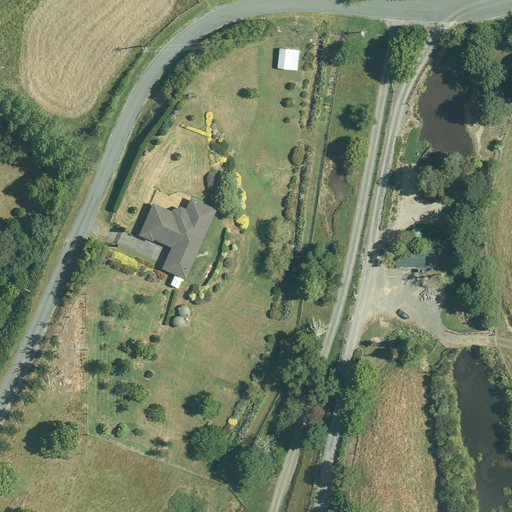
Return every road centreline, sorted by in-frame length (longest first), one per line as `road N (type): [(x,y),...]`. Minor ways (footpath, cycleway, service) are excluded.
road 1 (unclassified): [(281,0),(232,2),(180,31),(130,91),(0,376)]
road 2 (unclassified): [(465,0),(337,0)]
